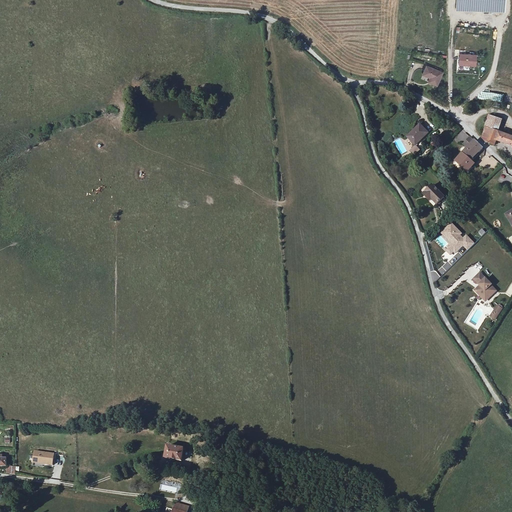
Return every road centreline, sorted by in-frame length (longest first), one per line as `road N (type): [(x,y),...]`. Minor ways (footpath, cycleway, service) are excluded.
road 1 (unclassified): [(346,81),(379,168),(409,208),(440,312),(511,424)]
road 2 (unclassified): [(346,81),(270,18),(153,0)]
road 3 (unclassified): [(511,167),(408,90),(375,79),(346,81)]
road 4 (track): [(493,396),(426,500),(405,511)]
